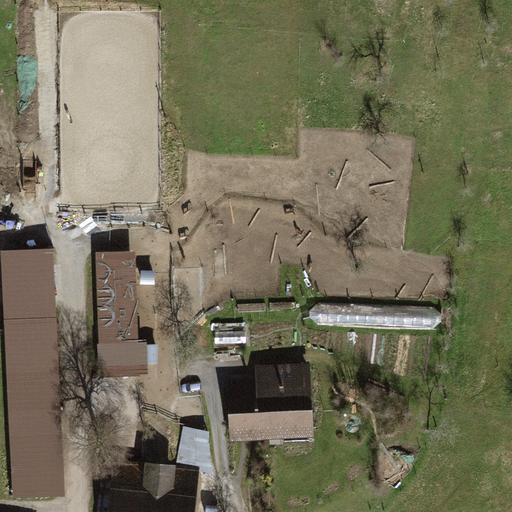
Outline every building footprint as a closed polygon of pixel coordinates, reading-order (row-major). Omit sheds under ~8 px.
[(53,249),(2,251),(14,500),(65,497),(53,249)] [(138,253),(98,255),(103,379),(142,378),(138,253)] [(245,329),(215,330),(215,344),(245,343),(245,329)] [(257,382),(227,384),(230,436),(310,432),(306,365),(256,368),(257,382)] [(191,511),(196,472),(114,463),(108,511),(191,511)]
